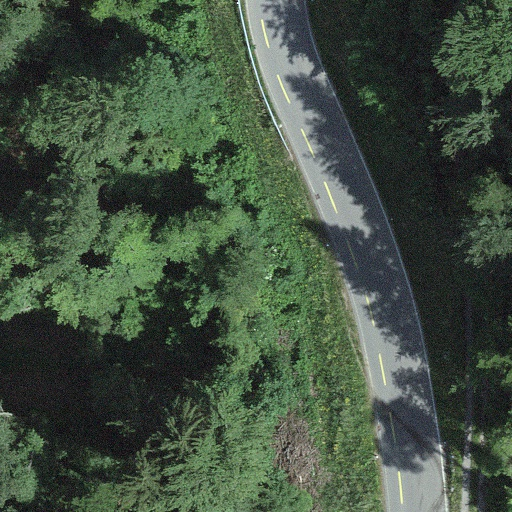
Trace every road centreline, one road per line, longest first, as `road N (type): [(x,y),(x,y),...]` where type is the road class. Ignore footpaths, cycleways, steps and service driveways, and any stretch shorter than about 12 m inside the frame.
road 1 (tertiary): [(278,0),(300,83),(398,327),(420,511)]
road 2 (track): [(475,0),(459,56),(476,350),(472,511)]
